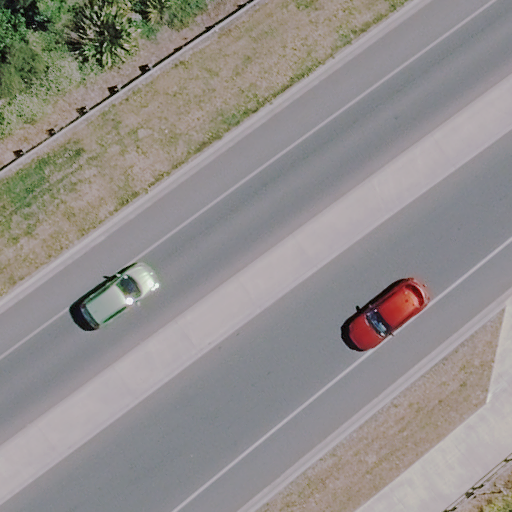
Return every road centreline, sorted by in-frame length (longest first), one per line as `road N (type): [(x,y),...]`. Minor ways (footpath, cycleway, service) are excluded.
road 1 (secondary): [(0,389),(511,24)]
road 2 (secondary): [(511,177),(64,511)]
